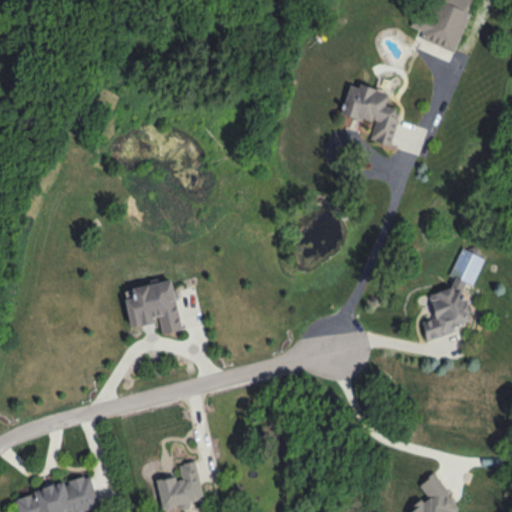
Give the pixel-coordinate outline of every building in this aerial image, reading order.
[(457,49),(475,0),(438,0),(433,16),(419,10),(411,31),(457,49)] [(352,82),(344,114),(377,121),(373,140),(393,145),(401,108),(390,105),(395,86),(381,83),(380,88),(352,82)] [(430,341),(478,323),(469,298),(485,257),(463,249),(453,276),(457,277),(452,288),(432,296),(437,310),(434,318),(423,322),(430,341)] [(128,289),(134,327),(162,323),(164,334),(185,331),(176,281),(128,289)] [(160,480),(165,509),(205,502),(198,462),(180,465),(182,476),(160,480)] [(83,511),(101,507),(92,475),(17,497),(21,511),(83,511)] [(421,487),(430,499),(410,511),(463,511),(438,475),(421,487)]
